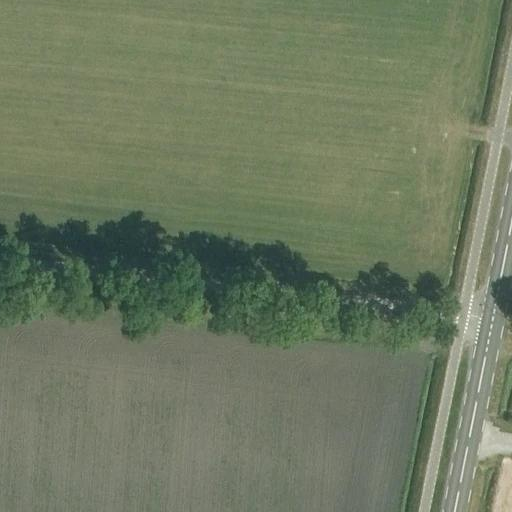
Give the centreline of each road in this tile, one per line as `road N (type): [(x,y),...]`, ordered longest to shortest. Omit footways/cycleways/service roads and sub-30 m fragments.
road 1 (unclassified): [(492,322),(0,262)]
road 2 (secondary): [(455,511),(492,322)]
